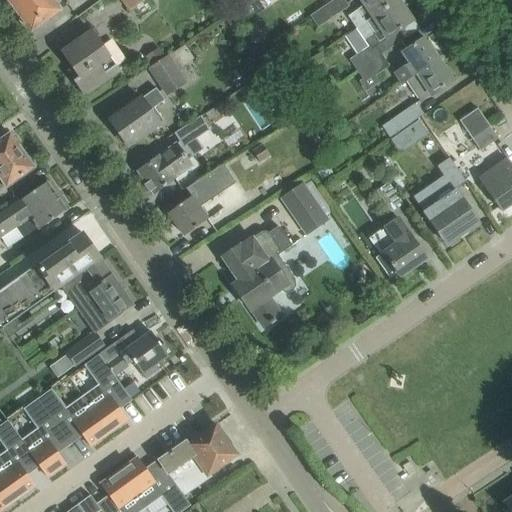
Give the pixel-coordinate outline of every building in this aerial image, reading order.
[(7,0),(31,32),(60,11),(51,0),(7,0)] [(144,0),(120,0),(129,11),(144,0)] [(345,0),(333,0),(310,16),(318,28),(349,6),(345,0)] [(397,0),(356,0),(361,7),(345,17),(353,30),(397,0)] [(413,21),(398,0),(397,0),(353,30),(366,48),(349,59),(357,71),(382,54),(401,41),(396,33),(413,21)] [(91,30),(60,52),(79,78),(74,81),(84,96),(120,71),(91,30)] [(401,85),(406,81),(415,75),(438,59),(424,38),(401,53),(407,62),(392,72),(401,85)] [(184,46),(149,69),(166,95),(185,83),(176,70),(193,59),(184,46)] [(390,66),(382,54),(357,71),(366,83),(390,66)] [(438,59),(415,75),(406,81),(421,103),(430,97),(453,81),(438,59)] [(277,70),(262,80),(272,95),(287,86),(277,70)] [(141,98),(109,121),(127,146),(130,144),(130,145),(159,124),(150,111),(164,100),(155,88),(141,99),(141,98)] [(416,102),(382,126),(390,138),(424,114),(416,102)] [(498,139),(484,118),(477,109),(459,121),(465,131),(480,151),(498,139)] [(201,116),(174,134),(179,142),(159,156),(137,171),(146,184),(145,184),(145,188),(147,191),(150,192),(151,191),(154,194),(195,164),(191,159),(205,150),(195,136),(208,126),(201,116)] [(0,165),(22,151),(10,134),(0,140),(0,165)] [(262,145),(252,151),(259,163),(269,156),(262,145)] [(430,145),(425,152),(440,162),(444,155),(430,145)] [(33,168),(22,151),(0,165),(0,185),(3,183),(6,187),(33,168)] [(455,189),(465,182),(448,158),(438,165),(451,183),(455,189)] [(501,212),(511,203),(511,167),(507,160),(479,179),(501,212)] [(191,197),(168,213),(184,236),(207,220),(198,207),(235,183),(223,164),(185,189),(191,197)] [(38,230),(66,210),(46,182),(19,201),(17,198),(0,210),(0,238),(29,218),(38,230)] [(303,183),(279,200),(305,237),(329,220),(303,183)] [(376,191),(391,213),(403,205),(388,183),(376,191)] [(446,245),(448,244),(450,247),(459,241),(457,238),(478,223),(455,189),(451,183),(418,206),(446,245)] [(397,274),(400,277),(426,259),(397,218),(384,227),(396,244),(375,258),(389,280),(397,274)] [(240,246),(222,258),(238,282),(233,285),(250,310),(262,328),(269,323),(271,325),(275,322),(274,320),(281,315),(269,297),(280,290),(284,293),(290,293),(295,287),(294,279),(277,255),(281,252),(291,246),(277,226),(267,233),(266,232),(265,232),(264,232),(263,232),(262,232),(261,232),(260,233),(240,247),(240,246)] [(0,327),(1,329),(61,286),(99,259),(93,249),(96,247),(91,240),(88,243),(81,233),(36,265),(0,290),(0,327)] [(95,334),(133,307),(111,275),(110,275),(99,259),(100,259),(99,259),(61,286),(95,334)] [(133,330),(99,355),(114,376),(133,362),(144,378),(157,369),(154,365),(167,356),(165,352),(167,349),(164,344),(160,345),(151,332),(140,340),(133,330)] [(94,334),(65,353),(74,365),(102,345),(94,334)] [(98,385),(82,396),(109,433),(127,420),(117,406),(129,397),(114,376),(99,355),(84,366),(98,385)] [(51,389),(38,399),(68,441),(80,433),(89,446),(109,433),(82,396),(65,408),(51,389)] [(21,439),(21,440),(38,463),(37,464),(46,477),(65,464),(55,450),(68,441),(38,399),(23,409),(37,429),(21,439)] [(0,441),(6,450),(0,454),(0,475),(16,499),(35,486),(25,472),(37,464),(38,463),(21,440),(21,439),(8,420),(0,425),(0,441)] [(185,442),(157,461),(159,464),(160,463),(183,495),(209,477),(208,475),(236,455),(216,425),(187,445),(185,442)] [(138,459),(120,471),(146,508),(161,497),(171,511),(181,511),(190,506),(183,495),(160,463),(159,464),(147,472),(138,459)] [(110,499),(98,507),(101,511),(100,511),(140,511),(145,509),(146,508),(120,471),(100,485),(110,499)] [(0,510),(16,499),(0,475),(0,510)] [(99,511),(100,511),(101,511),(98,507),(90,496),(67,511),(99,511)] [(504,511),(511,511),(511,497),(503,503),(507,508),(504,511)]
